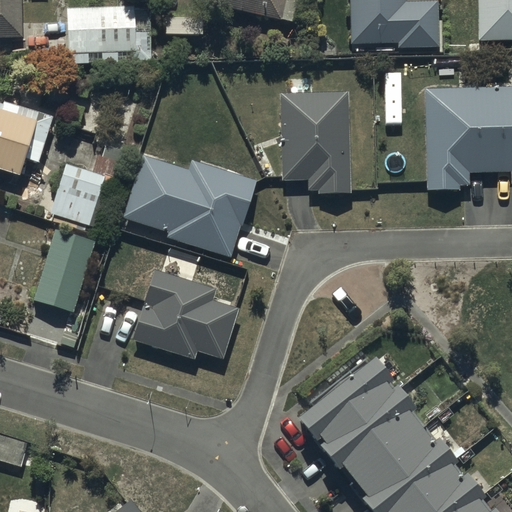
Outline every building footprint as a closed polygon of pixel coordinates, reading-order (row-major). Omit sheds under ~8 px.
[(0,0),(0,41),(22,41),(20,0),(0,0)] [(197,0),(196,7),(293,27),(298,0),(197,0)] [(404,0),(347,0),(349,50),(396,48),(396,54),(436,52),(435,5),(404,6),(404,0)] [(511,0),(476,0),(478,45),(511,44),(511,0)] [(148,7),(66,11),(68,59),(72,59),(72,67),(88,66),(88,58),(103,57),(103,66),(117,66),(117,57),(132,56),(132,66),(151,65),(148,7)] [(511,92),(421,95),(424,196),(458,196),(458,189),(468,189),(467,178),(511,177),(511,191),(511,92)] [(347,97),(278,98),(280,186),(307,185),(308,198),(316,197),(316,199),(349,198),(347,97)] [(0,177),(19,183),(25,165),(39,170),(53,124),(0,108),(0,177)] [(190,177),(143,162),(124,223),(168,237),(166,245),(230,265),(254,186),(193,167),(190,177)] [(119,185),(64,169),(50,218),(99,233),(106,209),(111,211),(119,185)] [(94,247),(54,234),(32,306),(73,318),(94,247)] [(216,292),(154,274),(131,347),(193,366),(197,356),(221,364),(237,314),(211,306),(216,292)] [(298,417),(372,511),(497,511),(493,507),(486,511),(478,501),(483,497),(465,473),(459,478),(449,465),(454,462),(436,439),(430,443),(406,412),(411,408),(395,387),(389,391),(384,384),(390,379),(374,358),(298,417)] [(27,446),(0,439),(0,464),(21,470),(27,446)]
